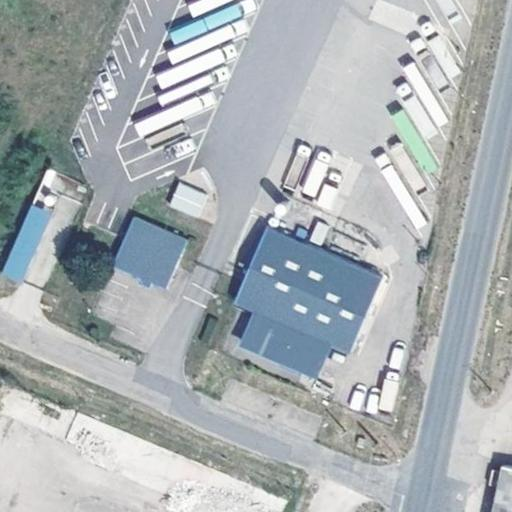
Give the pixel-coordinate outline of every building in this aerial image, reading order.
[(179,183),(170,208),(198,218),(207,194),(179,183)] [(31,204),(3,276),(24,284),(51,212),(31,204)] [(122,238),(111,266),(165,287),(178,255),(185,236),(131,214),(122,238)] [(254,311),(239,346),(315,378),(330,343),(350,351),(382,274),(267,225),(234,302),(254,311)] [(387,373),(377,408),(390,412),(400,377),(387,373)] [(498,487),(493,511),(511,511),(511,464),(502,462),(501,470),(488,467),(486,476),(485,485),(498,487)]
